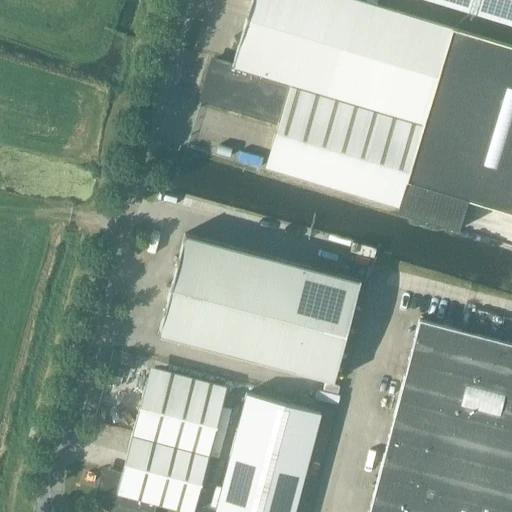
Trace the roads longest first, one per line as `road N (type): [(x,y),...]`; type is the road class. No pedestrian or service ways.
road 1 (unclassified): [(51,511),(50,477),(189,0)]
road 2 (unknown): [(331,511),(395,290)]
road 3 (unknown): [(135,187),(337,244)]
